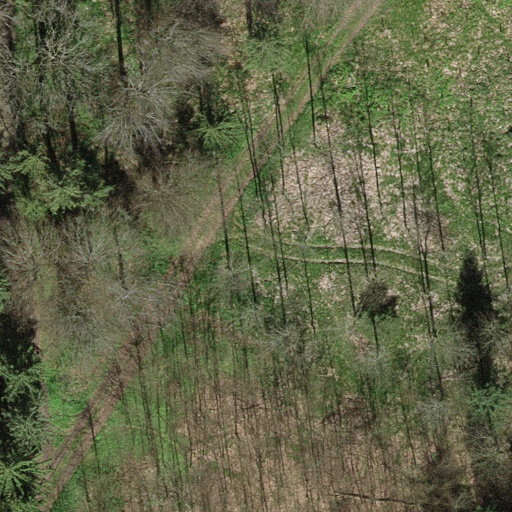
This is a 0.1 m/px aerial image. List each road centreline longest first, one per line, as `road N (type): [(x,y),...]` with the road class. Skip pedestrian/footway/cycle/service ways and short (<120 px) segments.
road 1 (track): [(372,0),(291,105),(46,487)]
road 2 (track): [(10,0),(25,352),(46,487),(36,511)]
